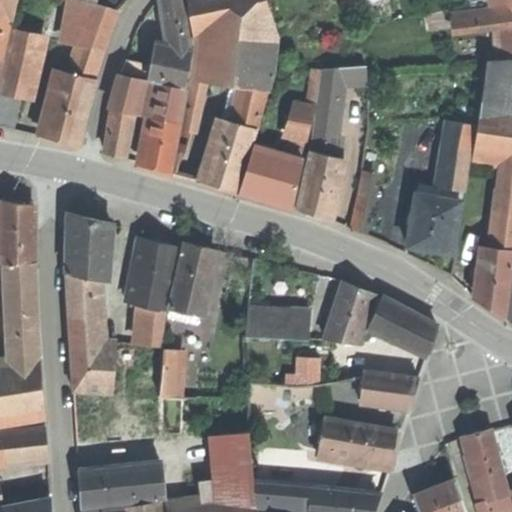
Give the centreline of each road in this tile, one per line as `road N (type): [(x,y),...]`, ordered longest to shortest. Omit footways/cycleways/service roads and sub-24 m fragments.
road 1 (tertiary): [(499,340),(401,275),(298,233),(82,172)]
road 2 (residential): [(66,511),(53,165)]
road 3 (residential): [(392,511),(442,393),(499,340)]
road 4 (residential): [(82,172),(128,18),(142,0)]
